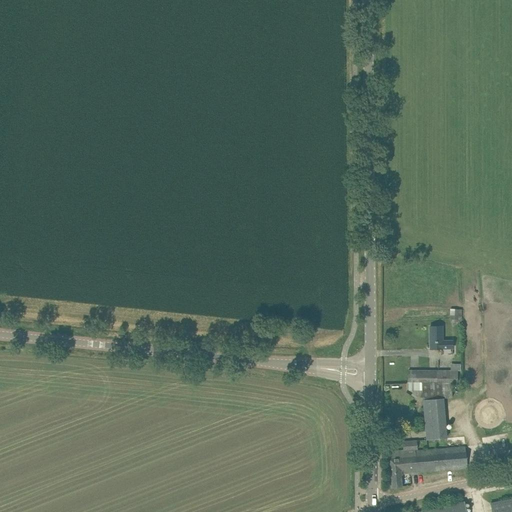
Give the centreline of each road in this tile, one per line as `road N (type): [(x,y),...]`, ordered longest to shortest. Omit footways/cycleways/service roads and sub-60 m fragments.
road 1 (tertiary): [(0,334),(370,371)]
road 2 (tertiary): [(370,371),(367,0)]
road 3 (unclassified): [(371,503),(511,473)]
road 4 (tertiary): [(371,503),(370,371)]
